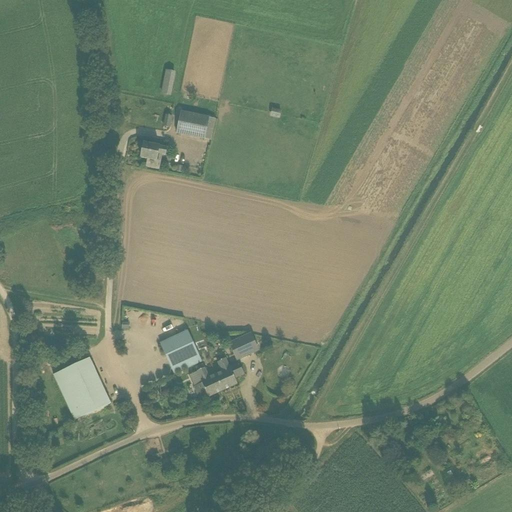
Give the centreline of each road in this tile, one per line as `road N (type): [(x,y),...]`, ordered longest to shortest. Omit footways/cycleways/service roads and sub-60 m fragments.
road 1 (unclassified): [(30,485),(146,431),(188,422),(324,428),(373,420),(421,405),(511,343)]
road 2 (track): [(60,511),(21,467),(18,310),(3,289)]
